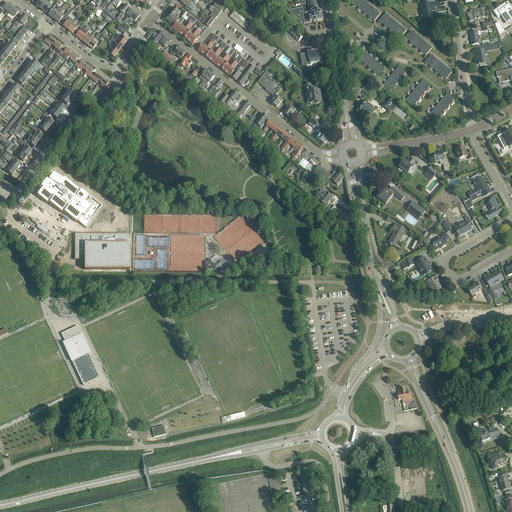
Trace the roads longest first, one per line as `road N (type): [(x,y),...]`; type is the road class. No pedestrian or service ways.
road 1 (unclassified): [(315,411),(171,444),(83,449),(0,474)]
road 2 (tertiary): [(0,505),(229,454)]
road 3 (residential): [(321,154),(152,20)]
road 4 (residential): [(13,193),(123,70)]
road 5 (residential): [(511,220),(445,263),(458,278),(511,250)]
road 6 (tertiary): [(469,511),(417,380)]
road 7 (residential): [(471,129),(452,0)]
